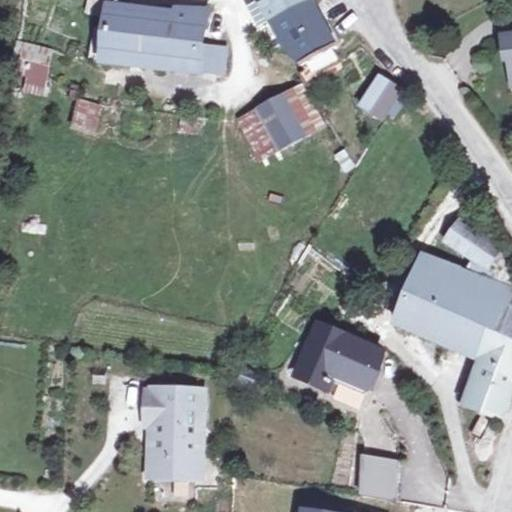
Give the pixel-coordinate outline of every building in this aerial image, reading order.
[(177,9),(177,15),(113,8),(114,0),(90,0),(87,13),(109,19),(109,28),(96,27),(91,59),(104,61),(104,63),(224,76),(227,49),(204,46),(209,11),(177,9)] [(259,0),(261,3),(271,21),(272,23),(314,4),(311,0),(259,0)] [(260,27),(271,21),(261,3),(250,9),(260,27)] [(338,48),(314,4),(272,23),(286,47),(303,68),(335,50),(338,48)] [(27,90),(45,95),(53,52),(19,44),(15,73),(30,77),(27,90)] [(342,64),(335,50),(303,68),(305,72),(313,68),(317,77),(342,64)] [(313,68),(305,72),(300,75),(308,88),(320,81),(317,77),(313,68)] [(384,121),(402,92),(381,78),(363,107),(384,121)] [(326,128),(299,87),(240,120),(262,162),(326,128)] [(72,92),(71,100),(79,101),(80,93),(72,92)] [(76,128),(97,133),(101,106),(82,102),(76,128)] [(347,173),(356,167),(347,151),(337,157),(347,173)] [(474,231),(481,221),(468,210),(461,222),(474,231)] [(502,424),(504,416),(511,394),(511,268),(503,250),(474,231),(461,222),(447,242),(474,261),(469,273),(425,257),(397,325),(478,359),(460,408),(502,424)] [(283,286),(272,314),(284,319),(295,291),(283,286)] [(384,353),(323,326),(301,377),(329,389),(335,375),(368,390),(384,353)] [(150,479),(202,480),(205,391),(153,390),(153,392),(148,392),(147,427),(152,427),(150,479)] [(363,453),(360,495),(395,501),(399,462),(363,453)]
